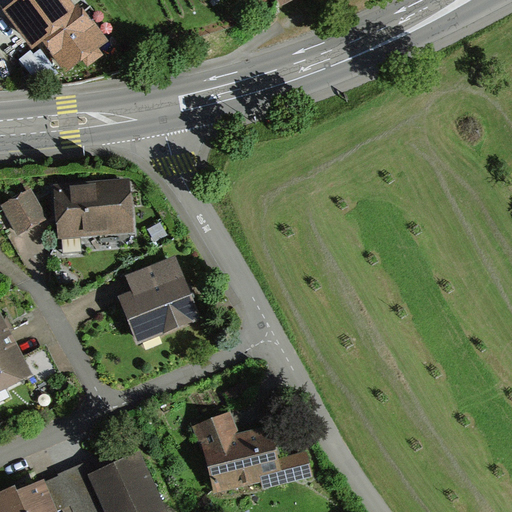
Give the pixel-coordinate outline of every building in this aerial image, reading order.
[(71,0),(15,0),(29,18),(27,20),(39,36),(37,37),(66,75),(86,60),(89,64),(98,57),(94,52),(105,44),(71,0)] [(133,185),(52,189),(55,242),(136,238),(133,185)] [(4,197),(16,232),(50,221),(38,186),(4,197)] [(179,269),(116,294),(135,345),(199,320),(179,269)] [(1,315),(0,315),(0,394),(33,377),(1,315)] [(264,426),(197,444),(212,498),(279,480),(264,426)] [(164,511),(139,455),(87,478),(102,511),(164,511)] [(53,511),(41,481),(0,496),(0,511),(53,511)]
